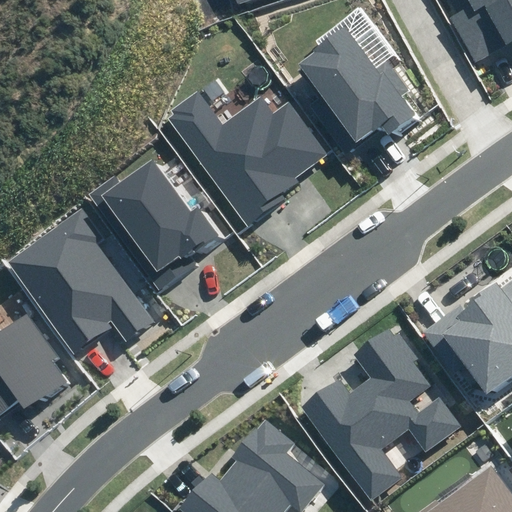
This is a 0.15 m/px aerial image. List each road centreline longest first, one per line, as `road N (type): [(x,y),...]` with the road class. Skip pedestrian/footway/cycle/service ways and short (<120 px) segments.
road 1 (residential): [(52,511),(91,468),(511,151)]
road 2 (residential): [(511,149),(390,0)]
